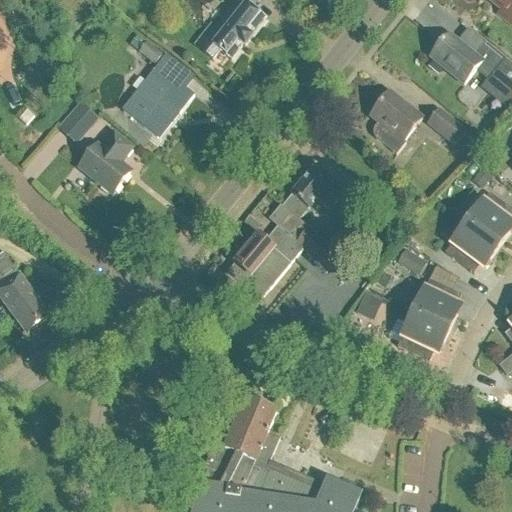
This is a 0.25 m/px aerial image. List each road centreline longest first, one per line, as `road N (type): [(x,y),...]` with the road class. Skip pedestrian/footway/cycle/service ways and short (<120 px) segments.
road 1 (tertiary): [(159,295),(192,239),(386,0)]
road 2 (residential): [(442,420),(159,295)]
road 3 (tertiary): [(159,295),(0,399)]
road 4 (residential): [(442,420),(465,350),(511,277)]
